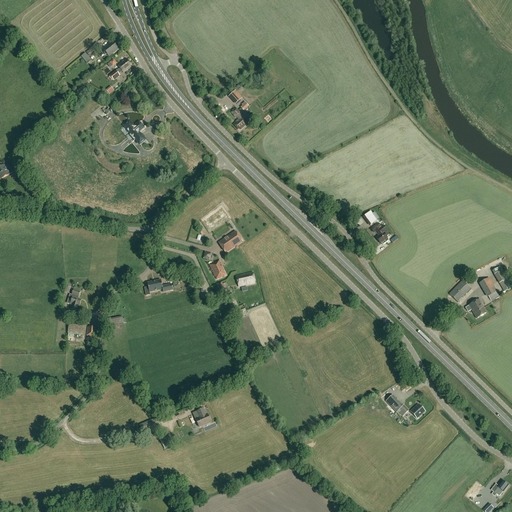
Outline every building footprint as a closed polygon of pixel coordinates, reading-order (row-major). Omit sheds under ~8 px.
[(109,57),(118,49),(112,41),(102,49),(104,51),(104,53),(105,54),(107,54),(109,57)] [(90,57),(94,54),(90,49),(86,52),(90,57)] [(86,63),(90,59),(85,53),(81,56),(86,63)] [(123,73),(132,66),(126,59),(117,66),(123,73)] [(113,81),(120,76),(116,71),(109,75),(113,81)] [(109,95),(114,91),(111,86),(106,90),(109,95)] [(235,104),(241,99),(234,91),(228,96),(235,104)] [(265,108),(266,110),(277,100),(276,99),(265,108)] [(111,109),(105,103),(104,104),(107,107),(105,109),(104,108),(102,110),(104,112),(97,118),(98,120),(105,114),(106,114),(111,109)] [(241,117),(239,114),(240,114),(235,109),(231,113),(235,118),(236,117),(238,119),(233,125),(237,130),(239,128),(241,130),(247,124),(244,121),(248,118),(244,114),(241,117)] [(134,127),(129,122),(124,126),(139,144),(144,140),(140,135),(138,134),(138,132),(143,128),(139,123),(134,127)] [(8,175),(13,172),(11,168),(6,170),(4,166),(0,167),(0,177),(1,179),(3,178),(9,175),(8,175)] [(376,220),(372,214),(370,212),(365,215),(367,217),(365,219),(370,225),(376,220)] [(381,227),(378,223),(371,229),(374,233),(375,232),(377,234),(385,228),(383,226),(381,227)] [(380,244),(387,238),(386,237),(389,235),(387,232),(387,231),(385,228),(377,234),(378,236),(376,238),(380,244)] [(242,242),(235,231),(219,243),(226,253),(242,242)] [(220,267),(218,264),(220,263),(219,261),(209,265),(216,280),(225,276),(222,267),(220,267)] [(505,293),(511,289),(511,287),(500,266),(492,271),(505,293)] [(181,282),(190,279),(192,278),(190,272),(188,272),(179,275),(181,282)] [(238,287),(255,283),(252,272),(236,276),(238,287)] [(277,278),(272,284),(276,288),(281,283),(277,278)] [(491,301),(500,296),(489,278),(479,284),(487,297),(488,297),(491,301)] [(147,283),(148,289),(145,290),(146,296),(150,295),(149,293),(162,290),(165,289),(166,292),(173,290),(172,284),(162,286),(161,280),(147,283)] [(457,302),(470,289),(462,281),(449,294),(457,302)] [(79,306),(81,300),(77,299),(78,297),(80,292),(73,290),(71,297),(69,296),(67,304),(70,305),(70,304),(72,304),(70,309),(77,311),(78,306),(79,306)] [(476,319),(486,313),(479,300),(469,305),(476,319)] [(110,326),(123,323),(121,317),(109,320),(109,321),(107,321),(108,326),(110,325),(110,326)] [(81,335),(83,325),(69,323),(67,333),(81,335)] [(95,337),(96,328),(87,327),(86,336),(95,337)] [(396,412),(398,410),(403,416),(408,411),(403,406),(402,406),(393,396),(386,402),(396,412)] [(417,419),(425,411),(418,404),(410,412),(417,419)] [(211,422),(207,414),(206,415),(203,409),(197,412),(193,413),(195,419),(199,427),(205,424),(205,425),(211,422)] [(142,431),(165,421),(163,415),(139,425),(142,431)] [(165,449),(174,444),(169,435),(160,440),(165,449)] [(491,490),(495,493),(497,495),(501,490),(504,492),(509,485),(503,481),(499,487),(496,484),(491,490)] [(475,500),(480,505),(485,500),(480,495),(475,500)] [(497,496),(491,503),(495,506),(501,499),(497,496)]
